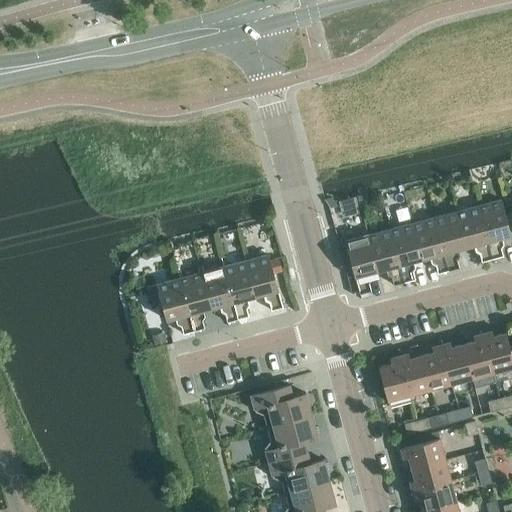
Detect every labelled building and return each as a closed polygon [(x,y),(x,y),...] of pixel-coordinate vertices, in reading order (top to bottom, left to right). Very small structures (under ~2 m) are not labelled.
[(402,226),(390,229),(404,282),(415,279),(411,262),(422,259),(412,223),(406,199),(395,201),(402,226)] [(501,199),(479,205),(492,258),(503,256),(499,238),(511,235),(501,199)] [(479,205),(456,211),(466,247),(477,244),(482,261),(492,258),(479,205)] [(456,211),(434,217),(448,270),(459,267),(455,250),(466,247),(456,211)] [(434,217),(412,223),(422,259),(433,256),(438,273),(448,270),(434,217)] [(390,229),(368,235),(378,271),(389,268),(394,285),(404,282),(390,229)] [(378,271),(368,235),(346,241),(360,294),(371,291),(367,274),(378,271)] [(269,254),(246,260),(255,296),(267,293),(271,310),(283,307),(274,273),(283,271),(279,258),(270,260),(269,254)] [(246,260),(224,266),(238,319),(249,316),(244,299),(255,296),(246,260)] [(224,266),(202,272),(211,308),(223,305),(227,322),(238,319),(224,266)] [(202,272),(180,278),(194,331),(205,328),(200,311),(211,308),(202,272)] [(194,331),(180,278),(157,284),(167,320),(179,317),(183,334),(194,331)] [(492,331),(483,333),(493,372),(511,366),(511,356),(506,333),(493,336),(492,331)] [(475,341),(463,344),(472,378),(493,372),(483,333),(473,336),(475,341)] [(450,342),(441,344),(451,383),(472,378),(463,344),(452,347),(450,342)] [(433,352),(421,355),(430,389),(451,383),(441,344),(432,347),(433,352)] [(408,353),(399,356),(409,394),(430,389),(421,355),(410,358),(408,353)] [(409,394),(399,356),(390,358),(391,363),(379,366),(390,407),(411,401),(409,394)] [(260,427),(260,429),(312,415),(306,393),(292,397),(289,385),(251,395),(255,411),(265,415),(267,425),(260,427)] [(511,394),(500,398),(503,408),(511,405),(511,394)] [(503,408),(500,398),(488,401),(491,412),(503,408)] [(470,406),(458,409),(461,420),(473,416),(470,406)] [(461,420),(458,409),(446,412),(449,423),(461,420)] [(265,447),(269,462),(307,452),(304,441),(318,437),(312,415),(260,429),(261,431),(268,429),(271,439),(265,447)] [(429,417),(416,420),(419,431),(431,427),(429,417)] [(419,431),(416,420),(404,423),(407,434),(419,431)] [(465,423),(468,436),(479,433),(475,420),(465,423)] [(409,457),(412,468),(445,459),(440,438),(401,448),(404,458),(409,457)] [(277,493),(278,495),(329,481),(324,459),(310,463),(307,452),(269,462),(273,477),(282,481),(285,491),(277,493)] [(475,461),(478,473),(488,470),(485,458),(475,461)] [(410,481),(412,490),(451,480),(445,459),(412,468),(415,480),(410,481)] [(488,470),(478,473),(481,485),(492,482),(488,470)] [(420,498),(423,510),(457,501),(451,480),(412,490),(415,500),(420,498)] [(329,481),(278,495),(278,497),(286,495),(289,505),(283,511),(323,511),(322,507),(335,503),(329,481)] [(486,503),(488,511),(498,511),(500,511),(496,500),(486,503)] [(459,511),(457,501),(423,510),(423,511),(459,511)]
